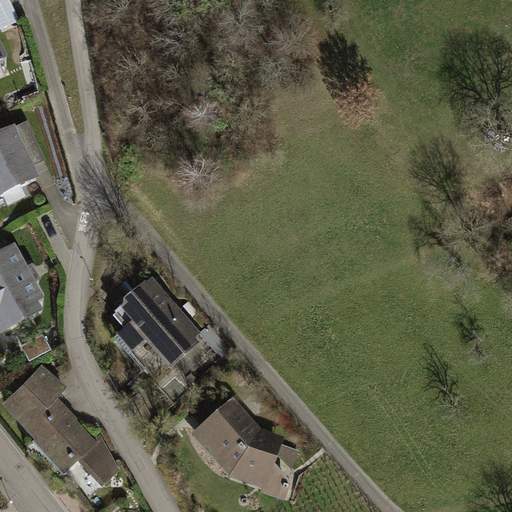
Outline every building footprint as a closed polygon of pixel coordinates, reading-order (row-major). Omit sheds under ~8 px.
[(0,39),(0,62),(9,58),(0,39)] [(33,134),(27,122),(0,135),(0,193),(37,176),(20,141),(33,134)] [(229,143),(222,127),(210,132),(218,148),(229,143)] [(43,296),(15,247),(0,255),(0,332),(40,311),(35,301),(43,296)] [(207,341),(154,279),(119,309),(131,324),(116,337),(133,355),(148,342),(173,371),(207,341)] [(67,388),(42,366),(27,384),(2,406),(65,476),(79,463),(102,488),(120,472),(101,435),(94,441),(57,400),(67,388)] [(304,452),(282,445),(285,438),(263,431),(234,398),(192,435),(230,478),(263,489),(262,493),(288,501),(304,452)]
